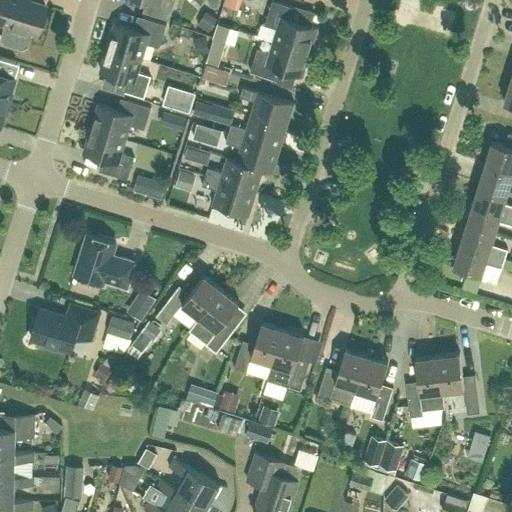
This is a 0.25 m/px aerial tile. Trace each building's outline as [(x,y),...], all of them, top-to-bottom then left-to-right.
[(36,33),(45,4),(31,0),(0,0),(0,22),(4,23),(0,35),(0,36),(2,41),(21,47),(25,44),(29,31),(36,33)] [(145,0),(143,10),(169,18),(174,0),(145,0)] [(259,34),(274,39),(310,50),(317,26),(292,18),(296,7),(273,0),(272,0),(265,24),(262,23),(259,34)] [(432,6),(433,28),(447,28),(447,6),(432,6)] [(201,25),(208,30),(218,17),(210,12),(201,25)] [(108,45),(142,56),(146,42),(160,46),(167,23),(144,16),(140,29),(115,21),(108,45)] [(218,64),(225,40),(214,37),(206,60),(218,64)] [(302,74),(310,50),(274,39),(270,51),(258,47),(251,71),(274,78),(277,66),(302,74)] [(138,70),(142,56),(108,45),(100,69),(125,77),(121,88),(144,96),(151,74),(138,70)] [(226,83),(230,70),(206,64),(202,77),(226,83)] [(0,99),(8,102),(11,91),(9,91),(14,77),(0,72),(0,99)] [(251,113),(287,124),(294,101),(243,85),(240,95),(255,99),(251,113)] [(192,102),(165,94),(163,103),(189,111),(192,102)] [(91,126),(126,137),(130,123),(145,127),(151,105),(128,98),(125,110),(99,102),(91,126)] [(5,112),(8,102),(0,99),(0,121),(3,112),(5,112)] [(231,122),(236,108),(214,102),(213,104),(209,117),(231,124),(231,122)] [(183,129),(187,116),(164,109),(160,121),(183,129)] [(280,147),(287,124),(251,113),(247,127),(231,122),(231,124),(228,131),(280,147)] [(121,151),(126,137),(91,126),(84,150),(108,158),(105,170),(128,177),(134,155),(121,151)] [(272,171),(280,147),(228,131),(226,140),(241,145),(237,158),(237,159),(263,167),(263,168),(272,171)] [(505,143),(492,139),(485,161),(511,168),(511,132),(509,132),(505,143)] [(237,159),(237,158),(227,155),(223,170),(208,165),(205,174),(256,190),(263,168),(263,167),(237,159)] [(511,178),(511,168),(485,161),(479,181),(508,190),(511,179),(511,178)] [(181,168),(176,184),(187,188),(192,171),(181,168)] [(249,214),(256,190),(205,174),(202,183),(217,188),(213,203),(249,214)] [(168,182),(154,178),(149,192),(163,197),(168,182)] [(511,203),(504,202),(508,190),(479,181),(473,202),(511,213),(511,203)] [(511,224),(511,213),(473,202),(466,223),(495,231),(499,220),(511,224)] [(466,223),(460,243),(505,257),(508,248),(491,243),(495,231),(466,223)] [(128,285),(135,259),(113,252),(116,241),(87,232),(75,272),(104,281),(105,277),(128,285)] [(502,266),(505,257),(460,243),(453,265),(482,273),(486,261),(502,266)] [(200,315),(222,287),(204,273),(190,291),(180,284),(157,314),(167,322),(183,301),(200,315)] [(140,317),(153,294),(138,285),(124,307),(140,317)] [(222,287),(200,315),(191,327),(208,341),(206,342),(217,350),(235,326),(225,319),(239,300),(222,287)] [(92,336),(100,310),(71,301),(67,314),(40,306),(31,337),(71,349),(77,332),(92,336)] [(135,320),(112,313),(106,330),(129,337),(135,320)] [(154,337),(161,327),(149,319),(141,329),(154,337)] [(272,361),(283,327),(262,320),(255,342),(243,338),(234,368),(256,375),(262,358),(272,361)] [(283,327),(272,361),(273,361),(268,378),(300,388),(309,359),(298,355),(304,333),(283,327)] [(142,350),(152,337),(141,329),(132,343),(142,350)] [(327,365),(318,394),(330,397),(329,398),(351,405),(367,353),(346,346),(339,368),(327,365)] [(442,389),(443,389),(464,386),(467,412),(480,410),(475,372),(463,374),(460,351),(438,353),(442,389)] [(367,353),(351,405),(371,411),(371,414),(383,418),(393,386),(381,382),(388,360),(367,353)] [(445,406),(443,389),(442,389),(438,353),(416,356),(419,379),(406,381),(410,415),(423,413),(422,409),(445,406)] [(103,362),(97,373),(105,378),(112,367),(103,362)] [(204,386),(199,401),(212,405),(217,390),(204,386)] [(234,410),(240,392),(224,388),(219,405),(234,410)] [(165,436),(172,407),(160,404),(153,432),(165,436)] [(279,409),(264,404),(262,409),(258,407),(254,418),(274,425),(279,409)] [(0,450),(16,450),(16,435),(35,436),(36,412),(3,412),(3,426),(0,425),(0,450)] [(268,440),(272,425),(250,418),(245,433),(268,440)] [(475,428),(467,456),(482,460),(490,432),(475,428)] [(386,439),(371,434),(364,457),(379,462),(386,439)] [(403,444),(386,439),(379,462),(396,467),(403,444)] [(146,446),(138,460),(148,466),(156,452),(146,446)] [(0,474),(15,474),(16,459),(35,460),(35,450),(16,450),(0,450),(0,474)] [(254,511),(287,511),(299,478),(281,472),(285,460),(257,451),(249,475),(265,480),(254,511)] [(59,453),(45,452),(45,460),(58,461),(59,453)] [(178,487),(209,504),(221,483),(174,456),(169,464),(186,474),(178,486),(178,487)] [(410,460),(405,473),(420,478),(424,465),(410,460)] [(382,492),(386,481),(388,472),(355,462),(349,482),(382,492)] [(118,480),(122,465),(112,463),(108,477),(118,480)] [(69,465),(68,473),(67,494),(83,495),(85,466),(69,465)] [(140,476),(124,467),(120,482),(133,489),(140,476)] [(0,498),(15,498),(15,483),(34,484),(34,474),(16,474),(15,474),(0,474),(0,498)] [(178,487),(178,486),(162,477),(157,485),(174,494),(167,507),(166,508),(173,511),(204,511),(209,504),(178,487)] [(393,483),(384,497),(396,504),(405,490),(393,483)] [(77,511),(81,499),(66,494),(61,511),(77,511)] [(15,498),(0,498),(0,511),(15,511),(15,507),(34,508),(34,498),(15,498)] [(173,511),(166,508),(167,507),(150,498),(145,506),(155,511),(173,511)] [(445,511),(462,511),(465,504),(445,498),(441,511),(445,511)] [(45,511),(58,511),(55,501),(43,505),(45,511)]
